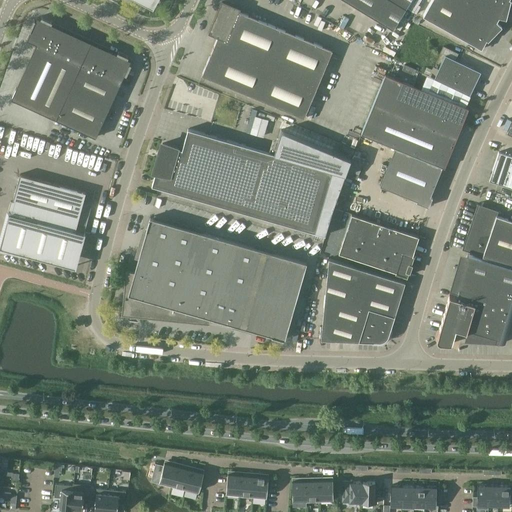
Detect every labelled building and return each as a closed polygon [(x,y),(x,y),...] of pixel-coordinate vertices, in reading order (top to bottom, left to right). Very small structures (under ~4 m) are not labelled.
[(304,117),(332,50),(239,11),(240,8),(222,0),(208,33),(217,37),(201,75),(304,117)] [(411,0),(343,0),(393,30),(411,0)] [(431,0),(423,16),(481,49),(508,0),(431,0)] [(36,45),(11,99),(95,137),(124,74),(126,74),(130,65),(129,64),(131,60),(127,59),(127,57),(118,53),(117,54),(51,24),(51,23),(41,18),(41,20),(37,18),(35,22),(34,21),(29,31),(31,32),(27,40),(36,45)] [(469,95),(473,87),(472,86),(479,73),(459,63),(459,62),(445,55),(434,79),(469,95)] [(444,167),(468,108),(385,74),(361,134),(395,147),(380,185),(417,200),(416,201),(428,206),(432,197),(430,196),(442,166),(444,167)] [(249,116),(245,134),(260,137),(263,119),(249,116)] [(332,170),(188,129),(182,149),(162,144),(154,171),(156,171),(151,186),(314,232),(332,170)] [(511,188),(511,156),(498,152),(498,154),(492,172),(493,172),(490,180),(497,183),(497,184),(511,188)] [(75,231),(85,193),(19,175),(13,200),(17,202),(14,215),(9,213),(0,245),(0,247),(28,255),(28,256),(37,258),(56,263),(61,263),(66,263),(71,261),(75,258),(78,253),(80,249),(83,239),(85,233),(84,233),(84,234),(75,231)] [(330,183),(320,218),(329,220),(338,185),(330,183)] [(511,220),(496,216),(498,211),(477,204),(462,249),(511,266),(511,220)] [(413,256),(412,256),(419,236),(351,214),(338,253),(396,272),(396,273),(406,276),(408,271),(409,272),(411,265),(410,264),(413,256)] [(284,339),(306,262),(150,217),(134,271),(126,270),(121,314),(209,324),(210,318),(284,339)] [(505,341),(511,318),(511,267),(468,255),(455,297),(450,296),(450,295),(449,295),(437,338),(436,339),(437,340),(437,341),(437,342),(438,342),(439,343),(440,343),(452,344),(452,343),(451,343),(456,329),(465,332),(466,332),(467,329),(505,340),(504,342),(505,342),(505,341)] [(380,342),(381,342),(382,342),(383,341),(385,340),(386,339),(387,338),(387,337),(388,337),(388,336),(405,282),(328,258),(321,340),(380,342)] [(165,460),(161,478),(173,481),(178,463),(179,458),(174,457),(172,461),(165,460)] [(178,463),(173,481),(186,484),(192,461),(187,460),(186,465),(178,463)] [(196,462),(192,461),(186,484),(199,488),(204,469),(195,467),(196,462)] [(54,472),(54,476),(58,476),(58,473),(60,473),(61,467),(63,467),(63,465),(55,464),(54,472)] [(236,469),(236,474),(228,473),(226,492),(240,493),(241,475),(242,470),(236,469)] [(248,470),(248,475),(241,475),(240,493),(253,495),(255,471),(248,470)] [(260,471),(255,471),(253,495),(266,496),(268,477),(260,476),(260,471)] [(299,475),(299,480),(292,481),(293,500),(306,499),(305,475),(299,475)] [(312,475),(312,480),(306,480),(306,499),(319,499),(318,475),(312,475)] [(324,475),(318,475),(319,499),(332,499),(332,480),(325,480),(324,475)] [(349,498),(349,502),(360,502),(361,482),(342,481),(341,498),(349,498)] [(361,482),(360,502),(373,503),(373,482),(361,482)] [(60,485),(53,484),(52,496),(58,497),(57,508),(69,509),(71,489),(59,488),(60,485)] [(489,485),(477,484),(477,505),(488,505),(489,485)] [(391,485),(390,506),(401,506),(402,485),(391,485)] [(414,486),(402,485),(401,506),(413,506),(414,486)] [(498,485),(489,485),(488,505),(498,505),(498,485)] [(510,485),(498,485),(498,505),(509,506),(510,485)] [(414,486),(413,506),(424,507),(425,486),(414,486)] [(436,486),(425,486),(424,507),(436,507),(436,486)] [(82,490),(71,489),(69,509),(80,510),(81,499),(88,500),(89,488),(82,487),(82,490)] [(95,489),(89,488),(88,500),(94,500),(93,511),(99,511),(104,511),(106,493),(95,491),(95,489)] [(118,494),(106,493),(104,511),(115,511),(117,503),(123,503),(125,491),(118,491),(118,494)]
